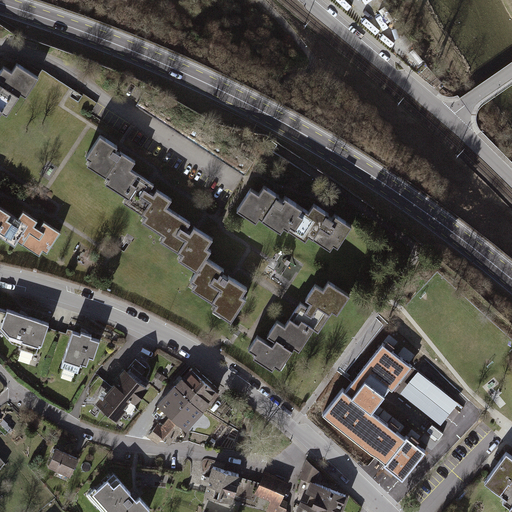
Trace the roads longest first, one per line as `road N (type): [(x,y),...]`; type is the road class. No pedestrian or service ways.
road 1 (primary): [(511,278),(403,195),(237,97),(0,3)]
road 2 (residential): [(0,278),(178,340),(311,438)]
road 3 (residential): [(0,373),(67,424),(132,445),(279,465),(311,438)]
road 4 (unclassified): [(308,0),(448,118)]
